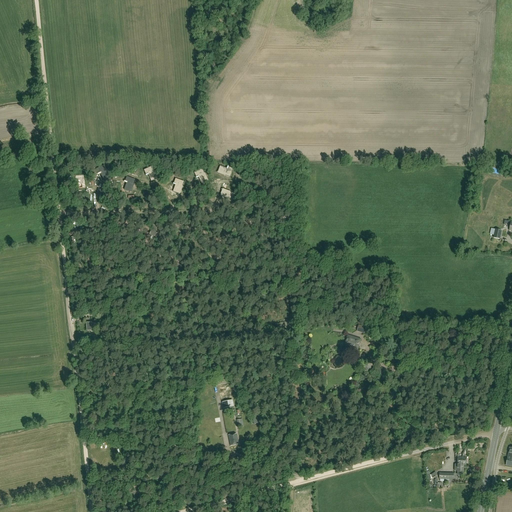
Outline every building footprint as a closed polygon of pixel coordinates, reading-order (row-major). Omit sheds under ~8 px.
[(227,169),(220,166),(218,172),(217,172),(225,175),(225,176),(226,176),(230,177),(233,169),(229,168),(229,167),(228,166),(227,169)] [(228,200),(232,202),(234,194),(235,194),(230,192),(222,189),(221,190),(222,190),(220,196),(227,198),(226,201),(227,201),(228,200)] [(92,323),(92,322),(86,323),(87,331),(98,330),(97,323),(92,323)] [(364,333),(364,332),(366,327),(359,325),(357,330),(357,331),(364,333)] [(358,348),(361,339),(353,337),(353,336),(348,335),(345,344),(358,348)] [(233,400),(223,402),(224,408),(234,406),(233,400)] [(230,446),(239,444),(237,433),(228,435),(230,446)] [(457,465),(464,465),(466,465),(466,463),(467,463),(467,459),(466,459),(466,457),(457,457),(457,464),(455,464),(454,464),(454,465),(457,465)] [(464,472),(464,465),(457,465),(454,465),(454,470),(457,470),(457,472),(457,474),(462,474),(463,474),(463,472),(464,472)] [(454,481),(454,479),(454,473),(440,473),(439,479),(450,479),(450,482),(446,482),(446,483),(449,483),(449,484),(450,484),(450,482),(452,482),(452,481),(454,481)]
